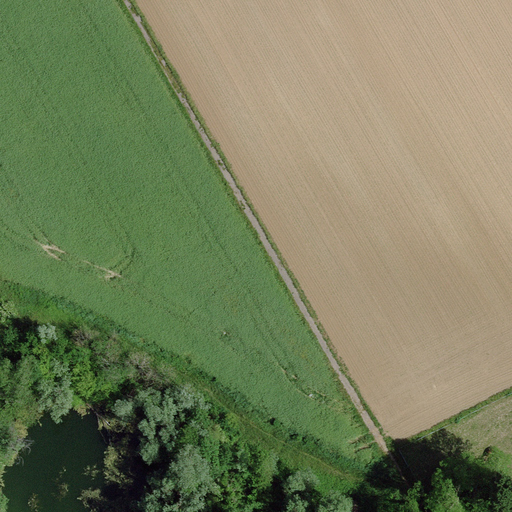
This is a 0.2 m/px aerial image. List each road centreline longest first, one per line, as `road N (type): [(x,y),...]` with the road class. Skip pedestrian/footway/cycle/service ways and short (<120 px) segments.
road 1 (track): [(128,0),(404,477)]
road 2 (track): [(404,477),(383,488),(281,460),(213,393),(101,333),(46,323),(0,338)]
